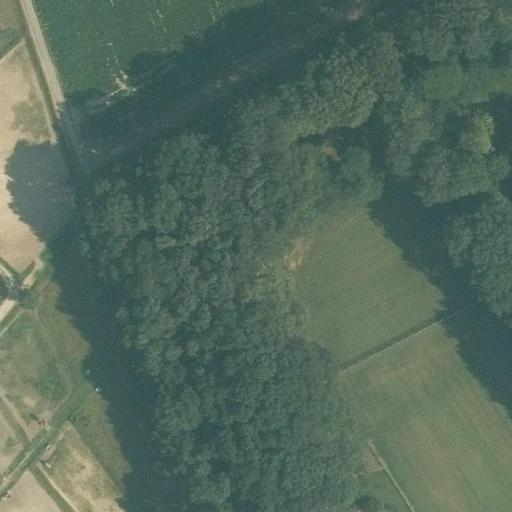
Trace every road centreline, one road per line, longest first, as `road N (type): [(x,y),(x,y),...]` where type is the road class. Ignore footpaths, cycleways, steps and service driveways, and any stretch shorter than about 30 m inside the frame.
road 1 (unclassified): [(195,511),(88,187)]
road 2 (unknown): [(19,0),(88,187)]
